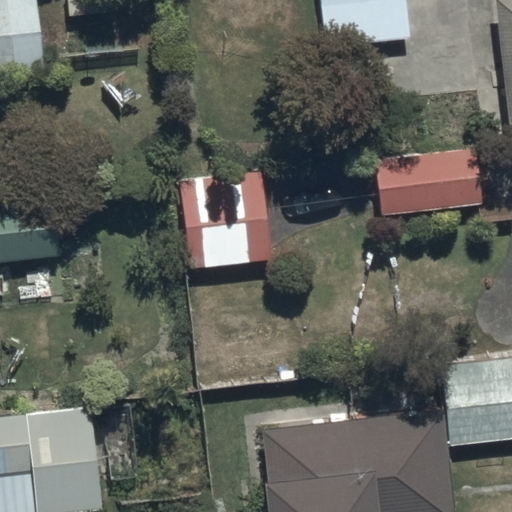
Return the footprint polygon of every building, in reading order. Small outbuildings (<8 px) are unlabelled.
[(35,0),(0,0),(0,63),(41,59),(35,0)] [(396,0),(312,0),(317,39),(400,30),(396,0)] [(511,0),(492,0),(500,111),(511,110),(511,0)] [(470,195),(466,134),(398,139),(402,199),(470,195)] [(258,161),(175,167),(181,256),(265,251),(258,161)] [(48,183),(0,187),(0,252),(54,247),(48,183)] [(441,392),(444,437),(511,429),(511,344),(438,352),(441,392)] [(444,437),(441,392),(255,412),(259,452),(251,453),(257,511),(368,511),(451,502),(444,437)] [(85,394),(0,404),(0,508),(97,497),(85,394)]
